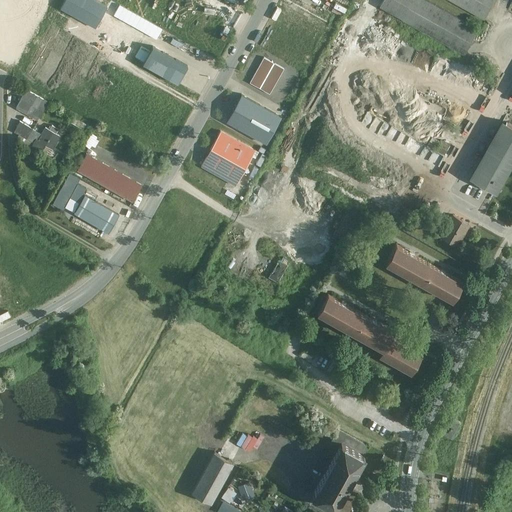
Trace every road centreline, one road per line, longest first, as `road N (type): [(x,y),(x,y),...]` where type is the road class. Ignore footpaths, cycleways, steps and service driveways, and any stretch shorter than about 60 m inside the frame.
road 1 (residential): [(264,0),(120,257),(67,304),(0,341)]
road 2 (secondary): [(511,261),(425,421),(408,511)]
